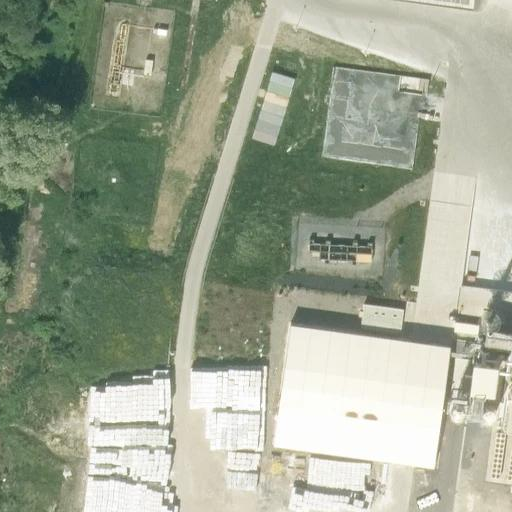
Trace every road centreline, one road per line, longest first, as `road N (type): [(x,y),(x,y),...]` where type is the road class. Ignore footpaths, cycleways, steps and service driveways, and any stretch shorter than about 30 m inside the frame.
road 1 (unknown): [(452,377),(84,391)]
road 2 (unknown): [(499,194),(452,377)]
